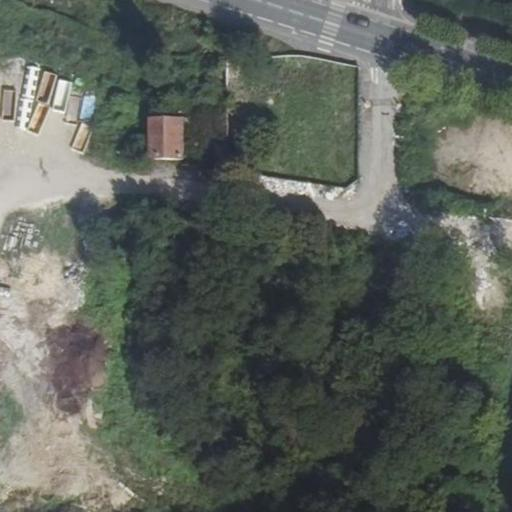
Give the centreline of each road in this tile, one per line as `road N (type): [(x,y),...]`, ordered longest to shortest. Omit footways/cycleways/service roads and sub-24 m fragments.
road 1 (residential): [(378,222),(148,191)]
road 2 (residential): [(378,222),(384,38)]
road 3 (residential): [(511,238),(378,222)]
road 4 (secondary): [(384,38),(256,0)]
road 5 (secondary): [(511,77),(384,38)]
